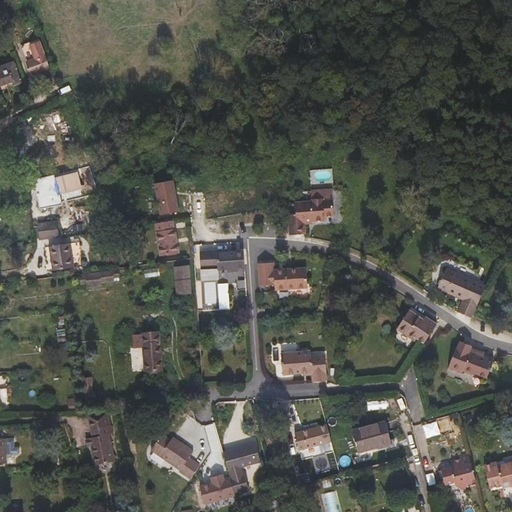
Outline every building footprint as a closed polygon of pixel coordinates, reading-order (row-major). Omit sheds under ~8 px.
[(12,20),(6,3),(0,5),(0,10),(5,23),(12,20)] [(49,68),(38,39),(20,46),(31,75),(49,68)] [(22,82),(13,62),(6,64),(7,66),(0,69),(0,86),(3,85),(5,89),(22,82)] [(81,189),(78,174),(56,180),(59,195),(62,194),(81,189)] [(57,202),(56,193),(46,195),(44,186),(36,187),(39,205),(44,204),(57,202)] [(84,197),(81,189),(62,194),(64,200),(84,197)] [(334,213),(333,200),(323,200),(322,198),(311,199),(311,201),(294,202),(295,217),(296,225),(288,225),(289,234),(305,233),(304,222),(304,218),(312,217),(324,216),(324,214),(334,213)] [(174,218),(154,222),(160,256),(180,253),(174,218)] [(58,222),(38,223),(39,238),(59,238),(58,222)] [(73,267),(70,243),(50,246),(54,270),(73,267)] [(244,251),(237,252),(217,253),(218,269),(232,268),(232,271),(245,270),(244,251)] [(308,288),(307,267),(274,270),(273,262),(258,263),(260,286),(275,285),(275,290),(308,288)] [(190,264),(174,265),(175,294),(191,293),(190,264)] [(472,318),(486,286),(447,269),(438,288),(463,299),(458,312),(472,318)] [(81,286),(120,282),(119,270),(80,274),(81,286)] [(424,343),(437,324),(428,318),(426,321),(410,310),(397,329),(416,341),(418,338),(424,343)] [(162,370),(158,332),(142,333),(143,345),(146,372),(162,370)] [(327,381),(325,355),(311,356),(311,351),(281,353),(283,375),(303,373),(312,373),(312,376),(313,382),(327,381)] [(487,378),(494,360),(483,356),(470,352),(463,371),(473,375),(474,373),(487,378)] [(115,461),(109,434),(113,434),(111,425),(110,425),(106,411),(87,413),(92,437),(89,438),(95,465),(115,461)] [(421,425),(425,437),(439,434),(436,421),(421,425)] [(391,443),(386,422),(352,431),(358,452),(391,443)] [(329,424),(295,429),(299,453),(321,450),(320,444),(332,443),(329,424)] [(14,447),(14,439),(3,439),(3,434),(0,433),(0,463),(6,463),(6,454),(14,454),(18,454),(20,452),(19,448),(18,447),(14,447)] [(193,452),(180,442),(178,445),(171,440),(162,434),(151,450),(180,470),(180,471),(191,479),(200,465),(189,458),(193,452)] [(476,482),(468,453),(459,456),(460,459),(451,461),(453,467),(438,471),(442,485),(454,482),(455,486),(464,490),(467,484),(476,482)] [(15,463),(14,454),(6,454),(6,463),(15,463)] [(511,485),(511,462),(498,466),(497,462),(484,466),(490,488),(502,485),(503,488),(511,485)] [(210,476),(212,481),(200,484),(206,504),(236,496),(229,471),(210,476)]
